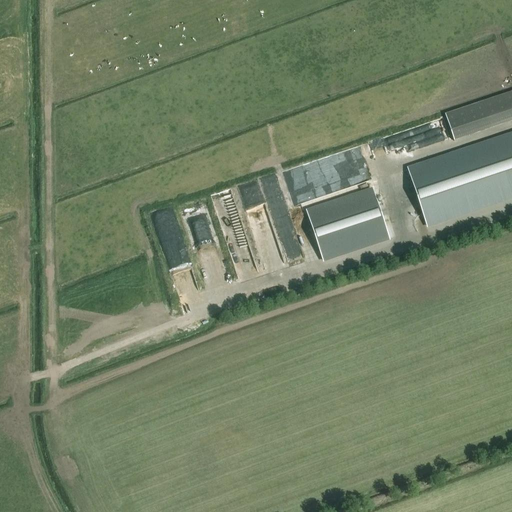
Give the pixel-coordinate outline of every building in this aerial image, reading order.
[(511,91),(445,114),(454,142),(511,122),(511,91)] [(511,134),(495,140),(409,169),(422,208),(428,226),(481,208),(511,198),(511,134)] [(362,180),(372,178),(370,170),(365,172),(363,162),(349,165),(350,169),(358,167),(362,180)] [(373,191),(308,212),(324,259),(389,238),(373,191)] [(237,226),(225,226),(225,240),(245,241),(246,220),(238,219),(237,226)]
